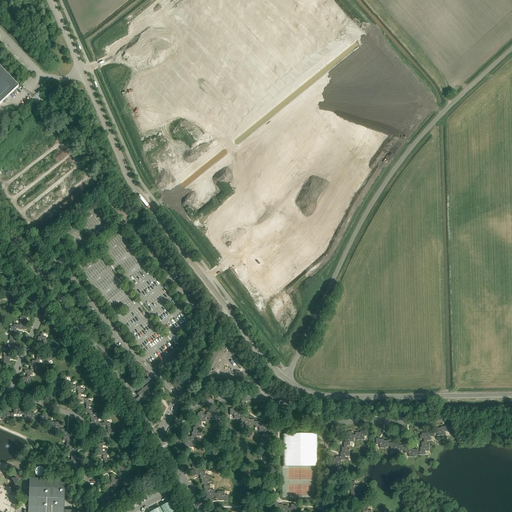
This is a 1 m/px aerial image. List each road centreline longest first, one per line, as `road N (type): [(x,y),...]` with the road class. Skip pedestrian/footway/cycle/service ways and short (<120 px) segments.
road 1 (tertiary): [(286,379),(135,187),(50,0)]
road 2 (unclassified): [(286,379),(382,186),(431,123),(511,47)]
road 3 (tertiary): [(511,395),(325,396),(286,379)]
